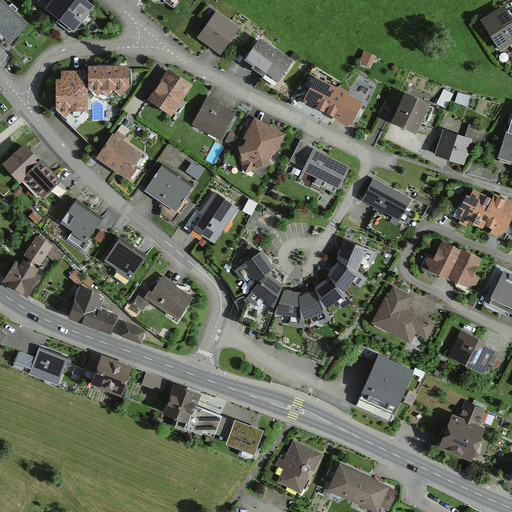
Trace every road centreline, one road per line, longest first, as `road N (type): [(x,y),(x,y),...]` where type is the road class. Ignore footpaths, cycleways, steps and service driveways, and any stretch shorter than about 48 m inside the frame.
road 1 (residential): [(197,376),(221,308),(214,284),(77,165),(21,100)]
road 2 (residential): [(511,333),(411,279),(403,267),(427,227),(511,260)]
road 3 (residential): [(371,156),(198,70),(154,37)]
road 4 (secondary): [(197,376),(323,420),(423,468)]
road 5 (secondary): [(0,291),(63,327),(197,376)]
road 6 (residential): [(154,37),(60,52),(21,100)]
